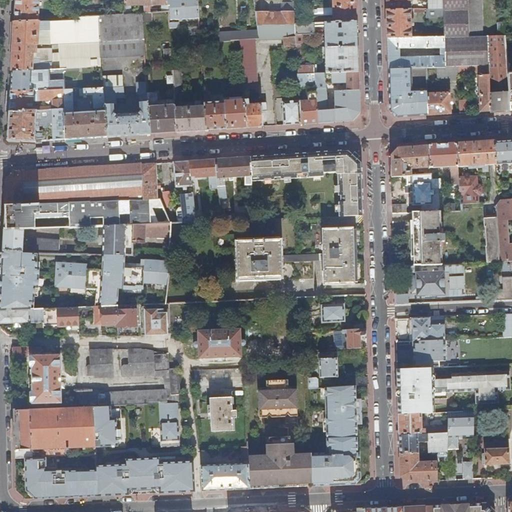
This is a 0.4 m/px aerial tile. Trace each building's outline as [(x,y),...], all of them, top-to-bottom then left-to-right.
[(15,0),(15,13),(14,24),(39,23),(39,0),(15,0)] [(124,0),(124,6),(144,6),(144,15),(148,14),(149,14),(149,6),(162,6),(161,13),(168,13),(168,7),(167,0),(124,0)] [(196,0),(167,0),(168,7),(169,7),(170,21),(198,19),(196,0)] [(293,0),(294,9),(305,8),(304,0),(293,0)] [(356,0),(333,0),(334,19),(319,20),(319,25),(357,23),(357,5),(356,0)] [(387,0),(387,11),(411,10),(410,0),(387,0)] [(444,9),(443,0),(429,0),(430,9),(444,9)] [(443,0),(444,9),(444,18),(445,32),(445,37),(446,68),(459,68),(471,67),(480,67),(489,67),(489,37),(484,37),(470,37),(468,0),(443,0)] [(482,0),(468,0),(470,37),(484,37),(482,0)] [(295,10),(295,14),(296,26),(296,25),(304,25),(303,9),(295,10)] [(444,18),(444,9),(430,9),(428,10),(428,18),(444,18)] [(411,10),(387,11),(388,26),(388,39),(445,37),(445,32),(412,33),(411,10)] [(270,14),(256,15),(258,26),(296,26),(295,14),(292,14),(292,11),(285,12),(285,14),(283,14),(276,14),(276,12),(270,12),(270,14)] [(123,16),(98,18),(100,59),(145,56),(142,22),(141,15),(123,16)] [(98,18),(79,19),(80,22),(60,22),(39,23),(14,24),(13,49),(12,73),(51,71),(51,50),(35,50),(35,46),(59,44),(60,70),(62,70),(101,68),(100,59),(98,18)] [(358,38),(357,23),(319,25),(304,25),(296,25),(296,26),(297,51),(304,51),(304,46),(302,46),(302,36),(325,35),(326,48),(322,49),(322,50),(358,48),(358,38)] [(296,26),(258,26),(259,32),(260,40),(285,40),(285,51),(292,51),(297,51),(296,26)] [(199,36),(199,28),(190,28),(190,37),(199,36)] [(259,32),(220,34),(221,42),(241,41),(255,41),(260,40),(259,32)] [(505,36),(499,36),(489,37),(489,67),(490,90),(497,90),(509,89),(509,76),(507,36),(505,36)] [(428,69),(435,68),(438,68),(446,68),(445,37),(388,39),(389,54),(389,69),(428,69)] [(255,41),(241,41),(245,94),(258,93),(255,41)] [(359,62),(358,48),(322,50),(322,51),(326,51),(326,74),(359,73),(359,62)] [(312,67),(298,67),(299,75),(315,75),(315,70),(312,67)] [(490,90),(489,67),(480,67),(481,76),(479,76),(480,113),(491,112),(490,94),(490,90)] [(459,68),(446,68),(438,68),(438,80),(459,80),(459,75),(459,68)] [(428,69),(389,69),(390,96),(390,112),(397,118),(413,117),(429,116),(428,94),(428,72),(428,69)] [(51,71),(12,73),(11,84),(11,93),(63,91),(62,70),(60,70),(51,71)] [(174,87),(182,87),(181,72),(173,72),(173,78),(173,84),(174,87)] [(359,87),(359,73),(326,74),(316,75),(318,124),(332,123),(353,121),(360,113),(360,102),(360,91),(335,92),(335,103),(334,103),(334,105),(335,105),(335,111),(328,111),(326,90),(323,90),(323,85),(349,84),(350,88),(359,87)] [(318,124),(316,75),(315,75),(299,75),(300,88),(308,87),(309,102),(301,102),(302,125),(312,124),(318,124)] [(121,78),(107,79),(107,88),(121,88),(121,78)] [(282,83),(273,84),(274,98),(282,97),(282,83)] [(126,137),(151,135),(148,95),(146,95),(146,84),(130,86),(130,96),(140,95),(141,114),(139,115),(116,117),(114,115),(113,104),(116,104),(116,97),(124,97),(124,88),(103,89),(107,138),(126,137)] [(174,87),(175,101),(182,100),(182,87),(174,87)] [(204,100),(204,94),(203,87),(199,88),(199,92),(189,93),(189,101),(204,100)] [(72,91),(63,91),(63,111),(65,141),(85,140),(107,138),(103,89),(79,90),(79,96),(93,96),(94,109),(95,109),(95,114),(73,115),(72,91)] [(288,126),(302,125),(301,102),(300,102),(300,90),(291,91),(291,102),(283,103),(285,126),(288,126)] [(63,91),(11,93),(10,103),(10,113),(32,112),(33,103),(52,102),(52,107),(42,108),(42,109),(37,109),(37,112),(63,111),(63,91)] [(497,93),(490,94),(491,112),(503,111),(511,111),(509,92),(497,93)] [(162,134),(177,133),(175,109),(175,101),(158,102),(157,94),(148,95),(151,135),(162,134)] [(229,130),(247,129),(245,101),(227,102),(227,100),(224,100),(224,103),(208,104),(208,94),(204,94),(204,100),(205,104),(206,131),(229,130)] [(428,94),(429,116),(443,115),(451,115),(451,94),(428,94)] [(248,98),(245,98),(245,101),(247,129),(263,128),(262,112),(267,112),(266,103),(262,103),(262,105),(249,106),(249,101),(248,101),(248,98)] [(460,101),(460,114),(468,114),(468,101),(460,101)] [(193,132),(206,131),(205,104),(202,104),(202,108),(190,108),(190,105),(187,105),(187,109),(175,109),(177,133),(193,132)] [(32,112),(10,113),(9,127),(8,142),(37,143),(42,143),(42,135),(40,135),(36,135),(36,131),(40,131),(40,127),(43,127),(43,129),(53,128),(54,142),(65,141),(63,111),(37,112),(32,112)] [(511,140),(494,142),(496,165),(511,164),(511,140)] [(473,143),(457,145),(458,168),(469,167),(469,169),(484,168),(484,170),(477,170),(478,174),(484,173),(484,172),(489,172),(488,166),(486,142),(473,143)] [(494,142),(486,142),(488,166),(496,165),(494,142)] [(444,145),(429,147),(430,169),(451,167),(452,185),(460,184),(459,180),(458,168),(457,145),(444,145)] [(430,169),(429,147),(408,148),(398,149),(391,156),(392,165),(392,178),(407,177),(412,177),(411,173),(414,173),(414,170),(425,169),(426,176),(431,176),(430,171),(430,169)] [(278,156),(268,157),(269,162),(346,156),(354,161),(357,166),(358,217),(363,216),(362,163),(348,151),(335,152),(327,153),(278,156)] [(268,157),(251,159),(252,177),(252,183),(324,178),(323,174),(336,174),(338,175),(338,196),(341,196),(341,203),(339,203),(339,217),(358,217),(357,166),(354,161),(346,156),(269,162),(268,157)] [(236,160),(216,161),(219,188),(225,187),(224,179),(230,179),(230,181),(233,181),(233,178),(245,177),(245,187),(252,186),(252,183),(252,177),(251,159),(236,160)] [(205,162),(190,163),(192,182),(194,182),(194,179),(210,178),(211,190),(219,190),(219,188),(216,161),(205,162)] [(190,163),(174,164),(176,189),(184,188),(184,191),(187,191),(187,188),(192,187),(192,182),(190,163)] [(157,165),(142,166),(143,197),(144,201),(158,200),(157,165)] [(5,206),(21,206),(89,203),(89,201),(143,197),(142,166),(19,174),(13,175),(7,181),(6,182),(6,191),(5,206)] [(412,177),(407,177),(408,185),(414,185),(416,206),(433,205),(433,198),(435,198),(435,192),(434,191),(432,192),(431,181),(431,176),(426,176),(412,177)] [(459,180),(460,184),(460,197),(465,196),(466,205),(479,204),(478,196),(481,196),(482,194),(482,188),(480,186),(478,187),(477,178),(459,180)] [(194,205),(193,192),(189,192),(189,196),(182,196),(183,210),(185,224),(196,223),(195,215),(194,205)] [(171,193),(164,194),(165,207),(173,206),(171,193)] [(21,206),(5,206),(5,217),(4,232),(24,231),(34,231),(34,216),(36,216),(36,215),(39,214),(39,213),(69,212),(70,229),(104,228),(126,226),(134,226),(171,225),(160,200),(158,200),(144,201),(89,203),(21,206)] [(407,205),(393,206),(393,215),(407,214),(407,205)] [(34,216),(34,231),(70,229),(69,212),(39,213),(39,214),(36,215),(36,216),(34,216)] [(444,213),(412,214),(413,231),(411,231),(412,250),(414,250),(414,267),(420,267),(435,266),(455,265),(464,265),(474,264),(499,263),(496,219),(484,220),(484,212),(464,212),(461,213),(456,213),(444,213)] [(221,217),(222,222),(253,221),(252,213),(235,214),(233,217),(226,218),(224,216),(221,217)] [(170,238),(171,225),(134,226),(134,230),(133,242),(145,242),(145,237),(170,238)] [(104,228),(103,255),(125,256),(126,231),(126,226),(104,228)] [(323,255),(323,263),(323,286),(355,285),(353,228),(322,229),(323,255)] [(24,231),(4,232),(3,242),(3,253),(38,254),(60,254),(60,241),(24,238),(24,231)] [(281,281),(280,264),(280,257),(280,238),(237,239),(238,283),(281,281)] [(38,254),(3,253),(2,267),(0,305),(0,312),(28,311),(34,311),(35,289),(39,289),(40,269),(37,269),(38,254)] [(280,264),(323,263),(323,255),(280,257),(280,264)] [(125,263),(103,262),(103,270),(88,269),(88,265),(57,263),(56,287),(97,289),(95,309),(118,307),(119,291),(136,292),(136,290),(144,291),(145,284),(168,285),(169,262),(141,261),(141,266),(125,265),(125,263)] [(435,266),(420,267),(421,274),(416,274),(418,297),(445,296),(444,273),(433,273),(433,269),(436,269),(435,266)] [(406,267),(395,268),(395,277),(403,277),(406,275),(406,267)] [(409,295),(396,296),(396,305),(409,305),(409,295)] [(168,305),(167,305),(162,305),(162,311),(146,312),(147,336),(168,335),(167,321),(170,321),(169,316),(167,316),(167,315),(163,315),(164,311),(168,310),(168,305)] [(344,305),(322,306),(322,323),(345,323),(344,305)] [(118,307),(95,309),(96,326),(103,326),(103,327),(118,326),(118,329),(123,329),(125,330),(130,330),(132,328),(137,328),(137,327),(142,327),(140,306),(118,307)] [(34,311),(28,311),(29,325),(44,324),(44,323),(60,322),(59,319),(73,318),(75,337),(80,337),(80,326),(79,309),(34,311)] [(90,309),(79,309),(80,326),(91,326),(90,309)] [(28,311),(0,312),(0,326),(13,325),(13,329),(20,328),(20,325),(29,325),(28,311)] [(511,315),(503,316),(504,338),(511,337),(511,315)] [(444,318),(430,319),(431,327),(445,326),(444,318)] [(430,319),(412,319),(413,342),(436,341),(445,341),(445,326),(431,327),(430,319)] [(366,330),(366,323),(352,324),(347,325),(348,332),(366,330)] [(366,330),(348,332),(343,332),(343,335),(347,335),(347,342),(348,350),(361,349),(360,337),(366,337),(366,330)] [(241,331),(199,333),(199,345),(198,344),(196,344),(195,345),(195,348),(196,348),(198,348),(199,347),(200,348),(200,360),(242,358),(242,346),(243,347),(245,347),(246,346),(246,343),(245,342),(243,342),(242,343),(241,343),(241,331)] [(317,334),(308,334),(308,353),(316,353),(318,353),(317,334)] [(333,335),(334,346),(341,346),(340,334),(333,335)] [(436,341),(413,342),(414,365),(437,364),(436,341)] [(41,349),(14,350),(14,359),(32,358),(30,360),(31,368),(33,370),(34,392),(31,395),(31,402),(33,405),(62,404),(61,357),(44,357),(44,352),(41,352),(41,349)] [(178,404),(182,404),(179,370),(170,371),(169,355),(165,355),(141,351),(129,351),(130,366),(125,366),(123,368),(123,377),(156,376),(156,372),(169,372),(171,390),(164,391),(98,394),(97,391),(81,392),(81,393),(78,393),(79,408),(94,408),(111,407),(148,405),(160,405),(178,404)] [(113,351),(90,351),(91,366),(89,366),(88,368),(88,377),(95,377),(95,379),(114,378),(113,351)] [(336,354),(319,355),(320,379),(338,379),(337,360),(336,354)] [(411,363),(398,363),(398,371),(412,370),(411,363)] [(412,370),(398,371),(399,394),(399,416),(422,415),(435,414),(434,394),(476,392),(477,404),(498,403),(497,391),(510,390),(510,372),(452,375),(452,380),(434,381),(433,369),(412,370)] [(245,370),(195,372),(196,385),(246,383),(245,370)] [(156,372),(156,376),(156,377),(164,377),(164,391),(171,390),(169,372),(156,372)] [(368,386),(368,378),(354,379),(354,387),(355,387),(368,386)] [(316,380),(309,379),(309,390),(310,390),(318,390),(318,381),(316,380)] [(266,382),(266,389),(288,388),(288,381),(266,382)] [(355,387),(354,387),(326,389),(327,412),(324,413),(324,426),(332,426),(357,427),(357,425),(356,402),(355,387)] [(288,388),(266,389),(259,389),(260,419),(267,419),(269,416),(273,413),(285,412),(288,415),(291,418),(297,417),(296,388),(288,388)] [(236,399),(212,400),(213,433),(237,433),(236,420),(239,420),(238,413),(236,413),(236,399)] [(180,448),(178,404),(160,405),(162,448),(180,448)] [(111,410),(111,407),(94,408),(96,448),(103,448),(103,440),(118,439),(117,429),(117,425),(111,425),(111,410)] [(79,408),(15,411),(16,434),(16,459),(26,459),(46,458),(66,457),(66,449),(96,448),(94,408),(79,408)] [(119,410),(111,410),(111,425),(117,425),(117,429),(120,429),(119,410)] [(457,443),(458,442),(458,438),(474,438),(474,412),(448,414),(448,434),(449,438),(451,438),(451,443),(453,443),(457,443)] [(422,415),(399,416),(399,426),(400,436),(436,434),(436,430),(422,430),(422,415)] [(328,433),(329,451),(358,449),(357,427),(332,426),(324,426),(325,433),(328,433)] [(436,434),(400,436),(400,445),(400,455),(419,454),(418,444),(430,443),(430,453),(437,453),(448,453),(449,438),(448,434),(436,434)] [(267,457),(249,458),(250,490),(279,489),(313,487),(312,455),(294,456),(293,438),(267,439),(267,457)] [(118,441),(118,439),(103,440),(103,448),(118,447),(118,441)] [(486,456),(486,463),(486,466),(510,465),(509,444),(485,445),(486,456)] [(249,458),(248,448),(243,449),(243,463),(245,464),(245,466),(202,468),(203,493),(227,491),(250,490),(249,458)] [(329,455),(312,455),(313,487),(335,486),(335,478),(342,478),(343,483),(356,482),(359,478),(358,454),(358,449),(329,451),(329,455)] [(335,478),(335,486),(355,485),(361,479),(360,454),(358,454),(359,478),(356,482),(343,483),(342,478),(335,478)] [(419,454),(400,455),(401,478),(406,482),(416,482),(435,481),(438,481),(437,462),(419,463),(419,454)] [(27,492),(36,501),(58,500),(58,494),(65,493),(65,495),(80,495),(81,498),(85,498),(98,498),(97,472),(69,472),(69,471),(46,471),(46,458),(26,459),(27,492)] [(153,490),(151,460),(126,461),(127,466),(104,467),(106,497),(129,496),(129,491),(153,490)] [(191,464),(190,463),(176,464),(159,465),(159,460),(151,460),(153,490),(160,490),(160,494),(166,494),(181,494),(188,465),(191,464)] [(448,461),(448,481),(456,481),(456,462),(455,460),(448,461)] [(195,493),(194,463),(190,463),(191,464),(188,465),(181,494),(189,493),(195,493)] [(106,497),(104,467),(97,467),(97,472),(98,498),(103,497),(106,497)] [(474,480),(474,471),(465,471),(465,480),(474,480)]
